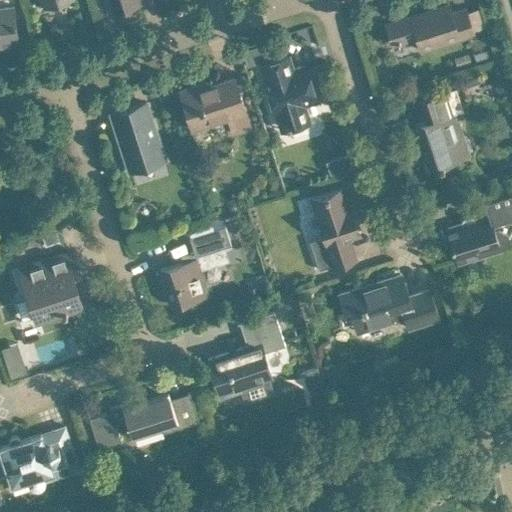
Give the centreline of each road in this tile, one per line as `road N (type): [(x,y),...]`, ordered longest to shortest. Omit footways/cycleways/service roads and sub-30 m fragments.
road 1 (residential): [(146,355),(58,77)]
road 2 (residential): [(58,77),(303,0)]
road 3 (residential): [(405,241),(327,0)]
road 4 (tertiary): [(264,511),(335,463),(486,406)]
road 5 (residential): [(15,397),(146,355)]
